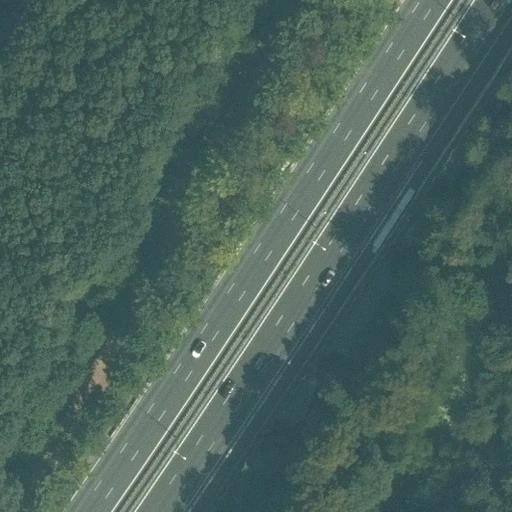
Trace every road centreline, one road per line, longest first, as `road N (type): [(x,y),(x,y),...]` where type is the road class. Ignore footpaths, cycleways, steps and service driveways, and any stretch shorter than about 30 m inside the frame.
road 1 (motorway): [(429,0),(86,511)]
road 2 (motorway): [(157,511),(498,0)]
